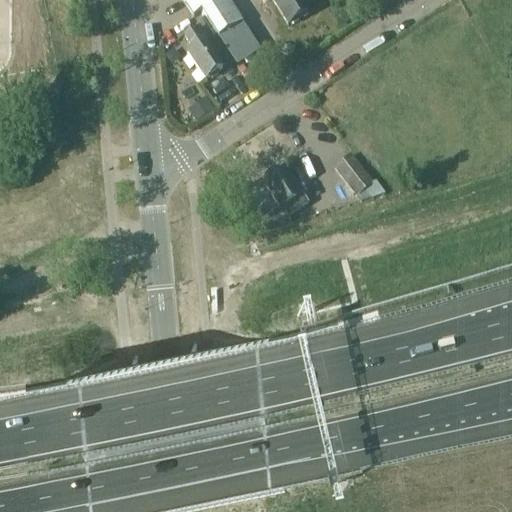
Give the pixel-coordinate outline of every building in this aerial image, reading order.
[(11,54),(11,51),(11,0),(0,0),(0,70),(0,71),(2,69),(4,68),(6,66),(7,63),(8,61),(9,59),(10,56),(11,54)] [(199,14),(217,42),(242,26),(225,0),(179,0),(192,19),(199,14)] [(271,0),(288,26),(290,24),(293,25),(299,22),(299,19),(309,12),(301,0),(271,0)] [(186,56),(204,81),(208,78),(211,79),(218,75),(218,71),(222,69),(212,55),(216,53),(198,28),(181,40),(190,53),(186,56)] [(187,112),(195,124),(213,112),(205,100),(187,112)] [(351,157),(335,170),(357,198),(373,185),(351,157)] [(280,173),(263,184),(280,211),(282,210),(286,217),(306,204),(293,185),(290,187),(280,173)]
